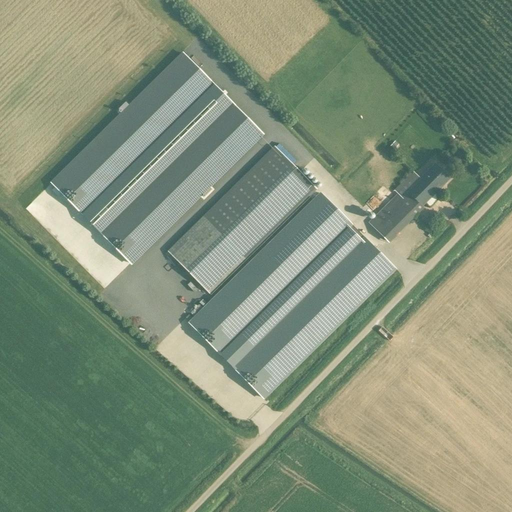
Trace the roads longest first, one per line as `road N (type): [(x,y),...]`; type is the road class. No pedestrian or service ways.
road 1 (unclassified): [(195,511),(511,184)]
road 2 (track): [(0,235),(247,459)]
